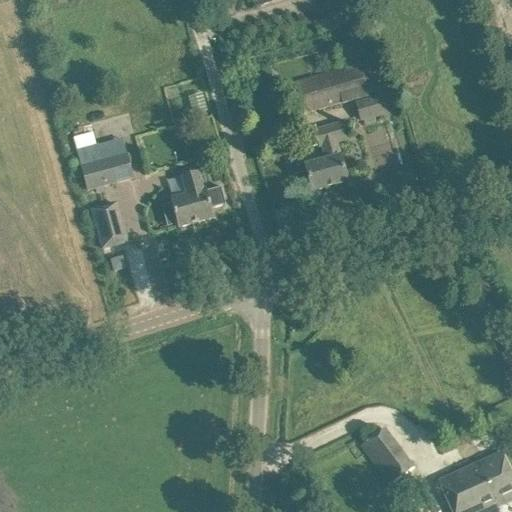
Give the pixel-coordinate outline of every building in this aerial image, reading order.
[(329,0),(334,17),(335,16),(339,30),(364,23),(361,10),(363,9),(360,0),(329,0)] [(360,66),(283,87),(291,118),(368,97),(367,91),(384,87),(379,67),(362,71),(360,66)] [(391,94),(356,103),(360,121),(395,112),(391,94)] [(293,175),(306,172),(311,192),(347,182),(336,143),(346,140),(342,125),(315,132),(319,147),(322,146),(326,161),(308,166),(305,158),(290,162),(293,175)] [(81,168),(87,191),(133,179),(127,156),(98,163),(94,150),(79,154),(83,167),(81,168)] [(186,196),(170,201),(171,204),(177,225),(178,229),(213,219),(211,209),(224,205),(225,207),(226,206),(220,187),(219,187),(220,188),(206,192),(206,191),(203,192),(198,173),(181,178),(186,196)] [(118,203),(90,210),(101,251),(128,244),(118,203)] [(127,270),(123,257),(110,261),(114,274),(127,270)] [(390,487),(414,469),(384,429),(360,447),(390,487)] [(511,499),(511,477),(501,455),(439,484),(451,511),(481,511),(495,506),(496,507),(511,499)]
